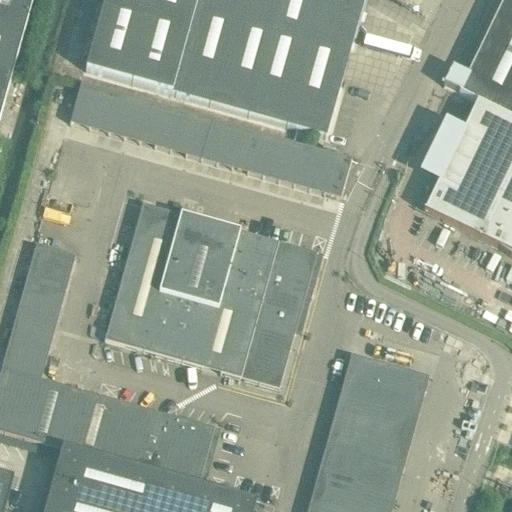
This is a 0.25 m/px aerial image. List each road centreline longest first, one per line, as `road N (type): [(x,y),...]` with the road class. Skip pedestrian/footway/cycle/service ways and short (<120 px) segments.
road 1 (unknown): [(399,132),(413,164),(400,254),(511,310)]
road 2 (unclassified): [(386,159),(461,0)]
